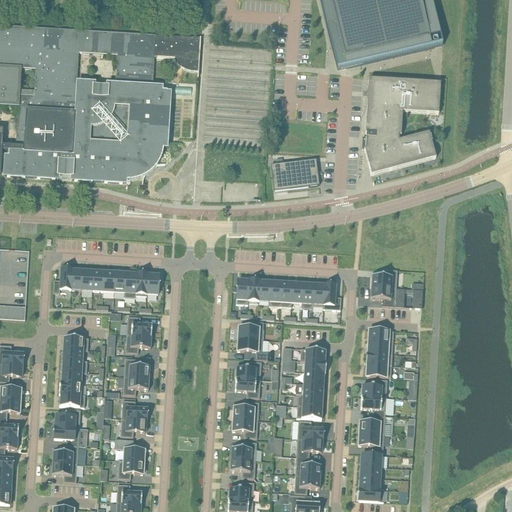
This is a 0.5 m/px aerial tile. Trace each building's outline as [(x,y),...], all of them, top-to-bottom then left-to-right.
[(439,35),(430,0),(319,0),(320,1),(330,41),(338,39),(345,68),(434,47),(432,37),(439,35)] [(0,176),(2,151),(8,152),(8,159),(5,159),(4,177),(20,178),(58,180),(58,178),(72,178),(71,181),(125,185),(125,182),(126,182),(127,182),(128,182),(129,182),(130,182),(131,182),(132,182),(133,182),(133,181),(134,181),(135,181),(136,181),(137,181),(138,180),(139,180),(140,180),(140,179),(141,179),(142,179),(143,179),(143,178),(144,178),(143,178),(143,179),(143,180),(143,181),(142,182),(142,183),(142,184),(142,185),(142,186),(142,185),(143,185),(143,184),(143,183),(143,182),(143,181),(144,180),(144,179),(144,178),(145,178),(145,177),(145,176),(146,176),(146,175),(147,174),(147,173),(148,173),(148,172),(149,172),(149,171),(150,171),(151,170),(152,170),(152,169),(153,169),(154,168),(155,168),(156,167),(157,167),(158,167),(159,166),(160,166),(161,166),(162,166),(163,166),(164,166),(165,166),(165,165),(164,165),(163,165),(162,165),(161,165),(160,165),(159,166),(158,166),(157,166),(158,165),(158,164),(159,164),(159,163),(159,162),(160,162),(160,161),(160,160),(161,160),(161,159),(161,158),(161,157),(162,157),(162,156),(162,155),(162,154),(163,153),(163,152),(163,151),(163,150),(167,150),(171,94),(166,93),(162,93),(162,88),(152,87),(154,58),(174,59),(176,64),(177,65),(177,66),(178,66),(179,67),(180,68),(181,68),(181,69),(182,69),(183,70),(184,70),(184,71),(185,71),(186,71),(187,72),(188,72),(189,72),(190,72),(190,73),(191,73),(192,73),(193,73),(194,73),(195,73),(196,73),(197,73),(199,39),(155,37),(140,36),(140,38),(136,38),(136,35),(105,34),(105,36),(98,35),(98,33),(0,27),(0,176)] [(366,135),(365,151),(364,151),(371,176),(436,159),(429,133),(399,141),(399,137),(401,137),(402,113),(438,115),(440,84),(368,80),(365,135),(366,135)] [(316,162),(270,168),(273,193),(319,188),(316,162)] [(71,291),(72,272),(60,271),(60,283),(54,282),(53,295),(59,296),(59,291),(71,291)] [(81,292),(83,272),(72,272),(71,292),(81,292)] [(92,293),(93,273),(83,272),(81,292),(92,293)] [(372,277),(371,289),(396,291),(396,290),(397,272),(384,272),(384,278),(372,277)] [(103,293),(104,274),(93,273),(92,293),(103,293)] [(114,294),(115,274),(104,274),(103,293),(114,294)] [(124,300),(126,275),(115,274),(114,294),(124,295),(123,300),(124,300)] [(134,300),(136,276),(126,275),(124,300),(134,300)] [(147,296),(148,276),(136,276),(134,300),(135,300),(136,298),(146,298),(147,296)] [(157,297),(159,277),(148,276),(147,296),(157,297)] [(248,307),(248,302),(249,282),(237,282),(236,306),(248,307)] [(253,303),(258,303),(260,283),(249,282),(248,302),(253,303)] [(260,283),(258,303),(269,303),(270,285),(270,284),(260,283)] [(270,285),(269,303),(280,304),(281,285),(270,284),(270,285)] [(280,304),(280,309),(291,310),(291,305),(291,300),(291,295),(292,285),(281,284),(281,285),(280,304)] [(291,305),(301,305),(303,286),(292,285),(291,295),(291,300),(291,305)] [(312,308),(312,306),(313,286),(303,286),(301,305),(301,310),(312,311),(312,308)] [(312,306),(322,307),(323,307),(324,287),(313,286),(312,306)] [(323,307),(322,307),(322,312),(340,313),(341,300),(335,299),(335,288),(329,287),(324,287),(323,307)] [(371,289),(370,301),(382,302),(382,308),(403,309),(404,291),(396,290),(396,291),(371,289)] [(414,292),(413,310),(422,310),(423,292),(414,292)] [(11,308),(10,321),(24,322),(25,309),(11,308)] [(151,339),(152,327),(140,326),(140,320),(127,319),(126,338),(151,339)] [(238,340),(238,341),(262,342),(264,324),(251,324),(250,330),(238,329),(238,340)] [(393,345),(393,333),(369,332),(368,344),(393,345)] [(151,348),(151,341),(151,339),(126,338),(125,355),(138,356),(138,350),(150,350),(150,348),(151,348)] [(88,352),(88,341),(63,339),(63,351),(88,352)] [(238,341),(237,353),(249,354),(248,362),(267,363),(268,354),(262,354),(262,342),(238,341)] [(392,357),(393,345),(368,344),(367,355),(392,357)] [(0,347),(0,366),(22,367),(23,355),(11,354),(11,348),(0,347)] [(85,363),(85,353),(88,353),(88,352),(63,351),(62,362),(87,364),(87,363),(85,363)] [(300,351),(300,363),(304,364),(304,363),(324,364),(325,353),(300,351)] [(391,368),(392,357),(367,355),(367,367),(391,368)] [(149,380),(149,369),(137,368),(138,362),(125,361),(124,379),(149,380)] [(86,375),(87,364),(62,362),(61,374),(86,375)] [(304,364),(304,375),(324,376),(325,376),(325,364),(324,364),(304,363),(304,364)] [(235,381),(260,383),(261,364),(248,364),(248,370),(236,369),(236,374),(235,381)] [(22,372),(22,367),(0,366),(0,383),(9,384),(9,378),(21,379),(21,377),(22,377),(22,372)] [(391,380),(391,368),(367,367),(366,378),(391,380)] [(81,386),(82,375),(86,376),(86,375),(61,374),(61,384),(81,386)] [(304,375),(303,386),(323,387),(324,376),(304,375)] [(148,392),(149,380),(124,379),(123,397),(135,398),(136,392),(148,392)] [(259,401),(260,383),(235,381),(235,393),(247,394),(246,400),(259,401)] [(386,400),(387,382),(374,382),(374,388),(362,387),(362,390),(361,390),(361,397),(361,398),(386,400)] [(9,391),(9,384),(0,383),(0,402),(20,403),(21,391),(9,391)] [(80,397),(81,386),(61,384),(60,384),(59,397),(60,397),(85,399),(85,397),(80,397)] [(303,386),(302,397),(322,399),(323,387),(303,386)] [(84,410),(85,399),(60,397),(59,408),(84,410)] [(297,397),(297,408),(302,409),(321,410),(322,399),(302,397),(297,397)] [(385,419),(386,400),(361,398),(360,411),(372,412),(372,418),(385,419)] [(19,415),(20,403),(0,402),(0,420),(7,421),(7,414),(19,415)] [(146,422),(147,410),(135,410),(135,403),(122,403),(121,421),(146,422)] [(233,421),(257,423),(258,405),(246,404),(246,410),(234,409),(233,420),(233,421)] [(297,408),(296,420),(321,422),(321,410),(302,409),(297,408)] [(55,420),(54,420),(54,424),(55,424),(54,429),(79,430),(80,412),(67,412),(67,418),(55,417),(55,420)] [(384,437),(385,419),(372,418),(371,424),(360,424),(359,436),(384,437)] [(6,427),(7,421),(0,420),(0,438),(18,440),(18,428),(6,427)] [(146,428),(146,422),(121,421),(120,439),(133,440),(133,434),(145,434),(145,432),(146,432),(146,428)] [(256,440),(257,423),(233,421),(232,433),(244,434),(244,440),(256,441),(256,440)] [(299,423),(298,441),(321,443),(322,430),(310,430),(311,424),(299,423)] [(78,449),(79,430),(54,429),(54,441),(66,442),(65,448),(78,449)] [(383,455),(384,437),(359,436),(358,448),(370,448),(370,455),(383,455)] [(17,442),(18,440),(0,438),(0,456),(5,457),(5,451),(17,451),(17,449),(18,449),(18,442),(17,442)] [(298,441),(297,460),(309,460),(309,453),(321,454),(321,443),(298,441)] [(124,451),(123,463),(143,464),(144,452),(133,452),(133,443),(114,442),(114,451),(124,451)] [(244,444),(244,450),(231,449),(230,461),(250,462),(251,451),(256,451),(257,444),(244,444)] [(77,467),(78,449),(65,448),(65,454),(53,453),(52,465),(77,467)] [(380,469),(381,458),(361,456),(361,468),(380,469)] [(0,459),(0,471),(12,473),(12,460),(0,459)] [(297,460),(296,478),(319,479),(320,466),(309,466),(309,460),(297,460)] [(254,481),(255,463),(230,462),(230,473),(242,474),(241,480),(254,481)] [(143,476),(143,464),(123,463),(119,463),(118,481),(130,482),(131,475),(143,476)] [(76,485),(77,467),(52,465),(51,477),(63,478),(63,484),(76,485)] [(380,481),(380,469),(361,468),(360,480),(380,481)] [(0,482),(11,484),(12,473),(0,471),(0,482)] [(296,478),(295,496),(307,497),(308,490),(319,491),(319,479),(296,478)] [(360,480),(359,491),(379,492),(380,481),(360,480)] [(0,494),(10,495),(11,484),(0,482),(0,494)] [(228,502),(248,503),(249,491),(254,491),(254,485),(242,484),(241,491),(229,490),(228,502)] [(130,493),(130,487),(117,487),(116,505),(141,506),(142,494),(130,493)] [(383,504),(384,492),(379,492),(359,491),(358,503),(383,504)] [(0,506),(9,507),(10,495),(0,494),(0,506)] [(318,508),(318,506),(304,505),(305,499),(289,498),(289,505),(290,505),(289,511),(319,511),(319,509),(318,508)] [(252,511),(253,503),(228,502),(227,511),(252,511)]
